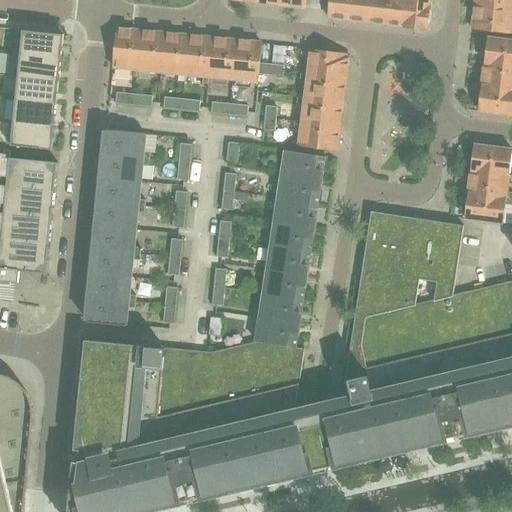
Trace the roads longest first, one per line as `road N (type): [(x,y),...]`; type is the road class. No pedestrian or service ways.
road 1 (residential): [(65,357),(103,8)]
road 2 (residential): [(318,421),(351,187)]
road 3 (residential): [(212,17),(369,38)]
road 4 (residential): [(51,511),(65,357)]
road 5 (residential): [(369,38),(351,187)]
road 6 (residential): [(351,187),(426,190),(440,119)]
